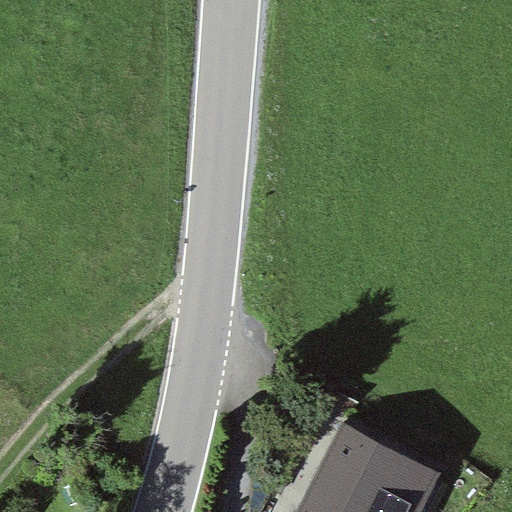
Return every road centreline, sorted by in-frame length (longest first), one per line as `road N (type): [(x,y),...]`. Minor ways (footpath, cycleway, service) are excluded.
road 1 (tertiary): [(167,511),(211,269),(230,0)]
road 2 (track): [(0,473),(80,382),(211,269)]
